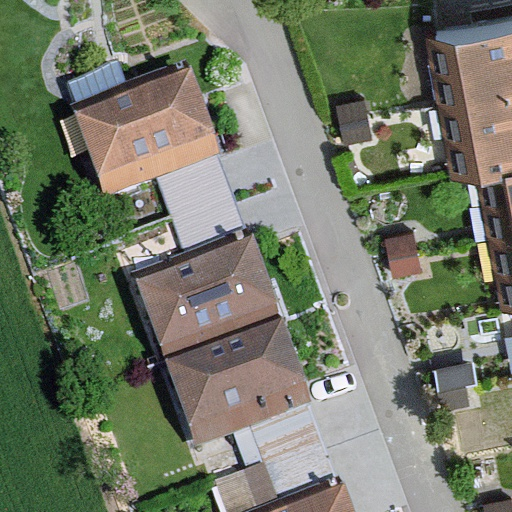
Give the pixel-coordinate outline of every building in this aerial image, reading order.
[(511,1),(433,16),(459,163),(492,158),(511,270),(511,1)] [(75,129),(102,201),(218,157),(191,85),(75,129)] [(136,294),(163,366),(279,322),(252,251),(136,294)] [(312,414),(281,332),(167,374),(197,456),(312,414)] [(299,511),(350,511),(344,495),(299,511)]
